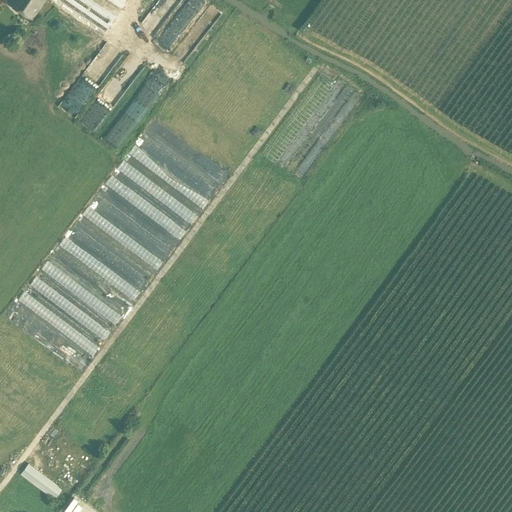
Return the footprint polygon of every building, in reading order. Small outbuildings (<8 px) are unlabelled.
[(9,0),(9,1),(32,18),(44,0),(56,0),(105,34),(128,0),(127,0),(9,0)] [(331,140),(363,93),(339,77),(305,127),(312,132),(318,123),(326,128),(328,125),(332,128),(326,137),(331,140)] [(187,229),(199,212),(149,179),(165,156),(174,162),(173,163),(215,191),(221,182),(145,131),(141,138),(153,146),(146,156),(134,148),(118,172),(136,184),(136,185),(148,193),(148,194),(178,214),(174,220),(187,229)] [(293,175),(300,180),(322,150),(316,145),(293,175)] [(157,270),(187,230),(113,175),(106,184),(115,191),(111,197),(100,189),(82,214),(157,270)] [(76,221),(59,246),(118,286),(113,292),(131,305),(152,274),(76,221)] [(116,323),(123,314),(47,260),(41,269),(116,323)] [(18,300),(94,353),(100,345),(23,292),(18,300)] [(29,462),(21,473),(55,498),(63,487),(29,462)] [(0,511),(45,511),(0,477),(0,511)]
